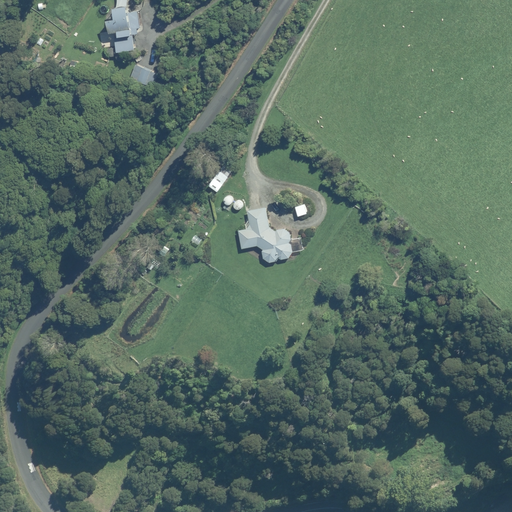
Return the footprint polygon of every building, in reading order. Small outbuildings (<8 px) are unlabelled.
[(108,17),(110,30),(117,29),(118,34),(115,34),(117,51),(136,48),(133,34),(138,33),(138,27),(143,26),(140,13),(137,14),(136,10),(128,11),(126,3),(114,5),(116,15),(108,17)] [(161,56),(153,56),(152,66),(161,66),(161,56)] [(136,64),(130,78),(153,87),(159,74),(136,64)] [(222,184),(229,174),(220,168),(213,177),(222,184)] [(233,205),(233,206),(235,208),(236,209),(237,209),(238,209),(239,209),(240,209),(241,209),(242,209),(243,208),(244,207),(244,206),(245,205),(245,204),(245,203),(245,202),(244,201),(244,200),(243,199),(242,198),(241,198),(240,198),(239,198),(239,197),(238,198),(237,198),(236,198),(235,199),(234,199),(234,200),(234,201),(233,201),(233,202),(233,203),(233,204),(233,205)] [(239,228),(242,247),(257,245),(262,247),(263,256),(270,261),(291,257),(293,250),(291,243),(291,234),(287,228),(270,228),(267,205),(247,208),(250,227),(239,228)] [(195,222),(186,216),(182,222),(190,228),(195,222)]
